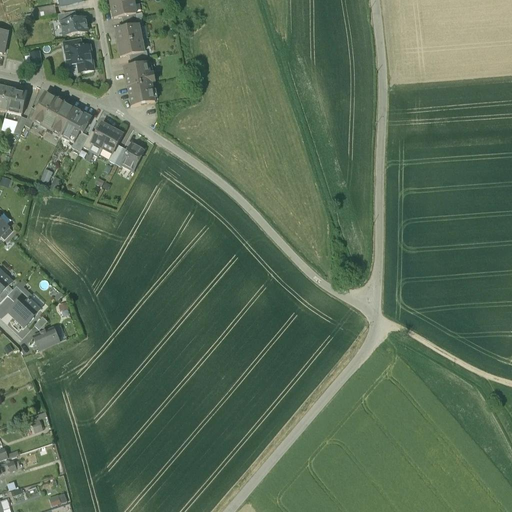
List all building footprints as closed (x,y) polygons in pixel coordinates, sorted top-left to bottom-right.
[(133,2),(110,7),(110,8),(110,13),(111,13),(112,20),(122,18),(135,16),(133,2)] [(74,13),(57,16),(59,24),(62,24),(61,23),(76,21),(74,13)] [(135,16),(122,18),(123,24),(136,22),(135,16)] [(76,21),(61,23),(62,24),(64,37),(87,33),(85,19),(76,21)] [(136,22),(123,24),(124,30),(138,27),(136,22)] [(124,30),(115,32),(117,39),(116,40),(117,44),(118,44),(118,45),(140,41),(138,27),(124,30)] [(80,40),(64,43),(66,51),(81,48),(80,40)] [(140,41),(118,45),(118,47),(117,47),(118,52),(119,52),(121,59),(130,57),(143,54),(140,41)] [(81,48),(66,51),(68,67),(79,65),(80,74),(94,71),(90,47),(81,48)] [(41,51),(30,54),(34,68),(45,65),(41,51)] [(143,54),(130,57),(131,63),(137,61),(148,59),(146,53),(143,54)] [(148,59),(137,61),(138,67),(147,65),(147,66),(151,66),(150,59),(148,59)] [(138,67),(124,70),(128,89),(151,85),(155,84),(153,75),(149,76),(147,66),(147,65),(138,67)] [(151,85),(128,89),(132,108),(155,103),(151,85)] [(13,91),(0,88),(0,109),(7,112),(13,91)] [(27,94),(13,91),(7,112),(22,115),(27,94)] [(56,102),(45,96),(38,108),(40,109),(38,113),(33,122),(34,122),(61,137),(75,112),(64,106),(63,103),(59,101),(56,102)] [(27,120),(24,127),(29,130),(34,122),(33,122),(38,113),(31,109),(27,120)] [(75,112),(61,137),(69,142),(71,139),(75,141),(76,141),(80,134),(83,135),(91,120),(75,112)] [(27,120),(21,117),(18,123),(14,134),(20,136),(24,127),(27,120)] [(14,134),(18,123),(5,119),(2,130),(14,134)] [(112,131),(102,125),(97,135),(92,144),(92,145),(102,150),(112,131)] [(123,137),(112,131),(102,150),(112,155),(113,156),(118,146),(123,137)] [(88,138),(83,148),(89,151),(92,145),(92,144),(97,135),(91,132),(88,138)] [(80,134),(76,141),(75,141),(71,149),(80,153),(83,148),(88,138),(83,135),(80,134)] [(102,150),(92,145),(89,151),(98,157),(102,150)] [(128,152),(121,165),(122,166),(133,172),(145,152),(132,145),(128,152)] [(123,149),(118,146),(113,156),(112,155),(108,162),(114,165),(123,149)] [(123,149),(114,165),(120,169),(122,166),(121,165),(128,152),(123,149)] [(49,184),(55,171),(47,167),(42,180),(49,184)] [(0,220),(0,238),(1,238),(9,229),(0,220)] [(9,229),(1,238),(5,242),(13,233),(9,229)] [(12,284),(0,272),(0,296),(9,288),(12,284)] [(9,288),(0,296),(0,304),(0,305),(7,298),(13,292),(9,288)] [(13,292),(7,298),(16,306),(18,304),(22,308),(29,301),(29,300),(16,288),(13,292)] [(29,301),(22,308),(18,304),(16,306),(10,312),(15,316),(13,318),(24,329),(34,319),(33,318),(40,311),(29,301)] [(63,307),(68,317),(74,315),(69,304),(63,307)] [(43,319),(34,327),(39,332),(48,323),(43,319)] [(53,330),(33,338),(39,353),(59,344),(53,330)] [(21,491),(11,494),(13,499),(22,496),(21,491)] [(66,493),(51,499),(54,508),(69,502),(66,493)]
